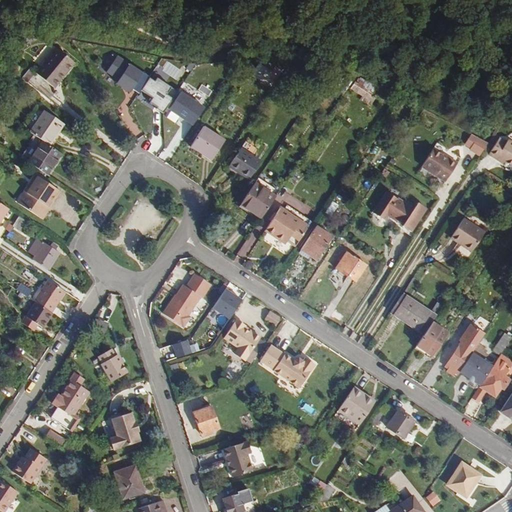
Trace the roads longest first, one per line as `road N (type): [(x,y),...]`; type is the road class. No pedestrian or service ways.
road 1 (residential): [(180,239),(511,456)]
road 2 (residential): [(180,239),(191,199),(154,169),(139,167),(126,173),(89,228),(107,272)]
road 3 (unknown): [(358,355),(471,173)]
road 4 (residential): [(200,511),(137,311)]
road 5 (residential): [(107,272),(0,445)]
